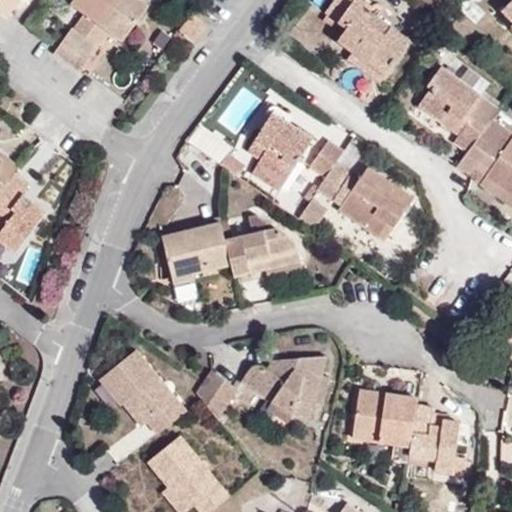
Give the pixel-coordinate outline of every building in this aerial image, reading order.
[(0,0),(0,16),(1,17),(13,0),(0,0)] [(89,24),(107,0),(66,0),(63,4),(77,15),(89,24)] [(114,44),(142,6),(133,0),(107,0),(89,24),(100,33),(114,44)] [(379,35),(361,23),(369,11),(353,0),(332,0),(321,17),(341,32),(333,43),(349,54),(363,64),(370,54),(388,66),(405,41),(384,28),(379,35)] [(511,4),(497,22),(511,35),(511,4)] [(77,40),(89,24),(77,15),(65,32),(77,40)] [(191,45),(203,29),(187,17),(175,33),(191,45)] [(88,49),(100,33),(89,24),(77,40),(88,49)] [(60,62),(77,40),(65,32),(63,30),(46,52),(60,62)] [(73,72),(90,50),(88,49),(77,40),(60,62),(73,72)] [(388,66),(370,54),(363,64),(349,54),(345,59),(378,82),(388,66)] [(454,82),(435,69),(419,91),(424,95),(414,111),(456,138),(451,144),(463,153),(486,121),(495,110),(476,97),(454,82)] [(483,85),(462,71),(454,82),(476,97),(483,85)] [(250,120),(239,135),(252,145),(241,160),(268,178),(296,137),(252,107),(246,117),(250,120)] [(511,203),(511,138),(486,121),(463,153),(451,169),(468,180),(471,176),(478,165),(487,172),(480,182),(511,203)] [(252,145),(239,135),(233,144),(246,153),(252,145)] [(327,160),(334,150),(317,138),(297,165),(314,178),(327,160)] [(208,181),(216,171),(192,150),(183,160),(208,181)] [(0,159),(0,188),(13,171),(17,166),(5,157),(2,161),(0,159)] [(324,194),(341,169),(327,160),(314,178),(309,184),(324,194)] [(480,182),(487,172),(478,165),(471,176),(480,182)] [(403,199),(357,166),(342,187),(332,200),(328,206),(374,240),(403,199)] [(0,242),(15,254),(46,212),(23,195),(31,185),(13,171),(0,188),(0,242)] [(342,187),(333,181),(324,194),(332,200),(342,187)] [(511,203),(480,182),(476,188),(511,212),(511,203)] [(318,203),(303,194),(289,214),(303,224),(318,203)] [(307,274),(302,248),(263,220),(244,225),(248,243),(228,248),(222,250),(225,264),(229,282),(271,274),(273,282),(307,274)] [(158,245),(218,231),(216,224),(156,236),(158,245)] [(228,248),(223,224),(216,226),(218,231),(222,250),(228,248)] [(222,250),(218,231),(158,245),(169,292),(191,286),(190,281),(199,279),(197,270),(225,264),(222,250)] [(199,279),(227,272),(225,264),(197,270),(199,279)] [(181,416),(132,356),(94,384),(115,411),(117,409),(124,403),(141,426),(151,439),(181,416)] [(322,385),(328,365),(284,365),(273,380),(265,374),(253,372),(242,389),(290,424),(309,428),(313,414),(322,385)] [(273,380),(284,365),(273,366),(266,375),(273,380)] [(239,393),(209,373),(209,376),(202,387),(230,407),(239,393)] [(322,416),(331,387),(322,385),(313,414),(322,416)] [(230,407),(202,387),(195,398),(198,403),(216,425),(230,407)] [(416,409),(417,403),(356,393),(351,425),(396,434),(399,417),(414,420),(416,409)] [(141,426),(124,403),(117,409),(134,431),(141,426)] [(452,459),(457,428),(432,424),(434,412),(416,409),(414,420),(411,436),(407,458),(430,462),(428,471),(428,474),(449,477),(449,475),(452,459)] [(290,424),(271,410),(267,417),(285,430),(290,424)] [(411,436),(414,420),(399,417),(396,434),(411,436)] [(209,511),(226,499),(178,438),(144,465),(181,511),(184,511),(189,508),(192,511),(209,511)] [(428,471),(430,462),(407,458),(406,467),(428,471)] [(461,466),(451,464),(449,475),(459,477),(461,466)] [(181,511),(164,490),(157,497),(168,511),(181,511)]
